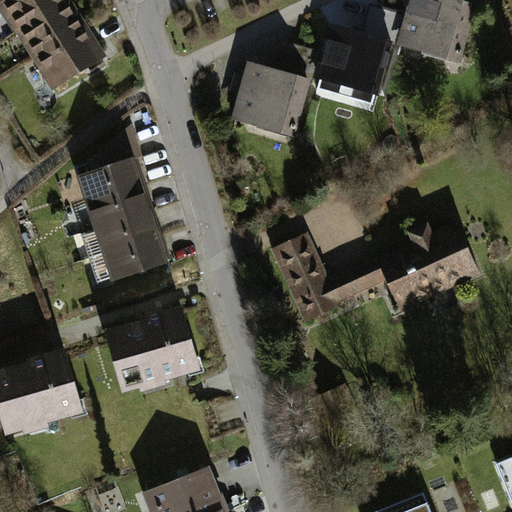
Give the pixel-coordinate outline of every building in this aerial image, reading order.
[(10,0),(1,6),(58,93),(106,62),(65,0),(10,0)] [(447,0),(446,5),(429,0),(420,0),(404,52),(463,70),(484,0),(447,0)] [(365,41),(336,32),(318,90),(378,108),(404,23),(374,14),(365,41)] [(282,81),(252,72),(236,130),(295,147),(320,59),(291,51),(282,81)] [(144,170),(86,187),(116,288),(174,271),(144,170)] [(314,240),(273,259),(306,331),(391,293),(403,320),(484,283),(458,226),(333,283),(314,240)] [(175,317),(112,337),(128,386),(191,366),(175,317)] [(0,390),(12,432),(75,414),(58,356),(0,372),(0,390)] [(511,456),(495,463),(511,505),(511,456)] [(165,511),(220,511),(206,470),(156,488),(165,511)] [(432,511),(425,494),(379,511),(432,511)]
